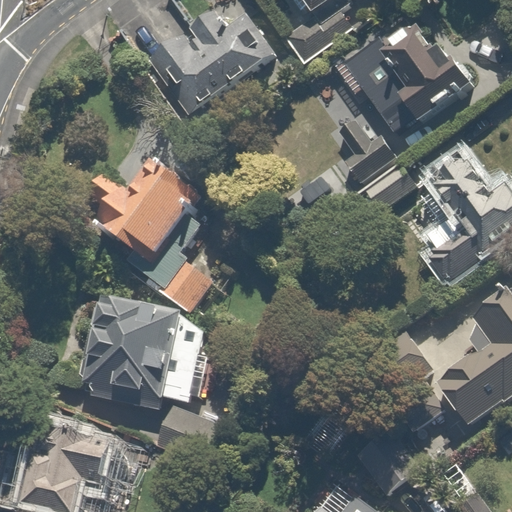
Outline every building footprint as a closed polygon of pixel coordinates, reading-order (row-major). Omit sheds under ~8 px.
[(348,17),(371,0),(304,0),(311,10),(288,26),(316,66),(360,34),(348,17)] [(188,138),(284,83),(291,79),(256,18),(241,26),(230,6),(191,28),(195,36),(145,64),(188,138)] [(342,75),(344,78),(382,140),(417,118),(428,137),(493,97),(472,63),(462,70),(431,21),(342,75)] [(369,191),(404,169),(391,148),(381,154),(362,123),(340,137),(355,162),(348,166),(365,193),(369,191)] [(452,286),(511,254),(511,200),(503,205),(488,176),(480,180),(469,159),(426,181),(438,204),(416,216),(452,286)] [(230,293),(189,263),(216,227),(207,220),(215,209),(218,206),(157,160),(132,193),(110,177),(90,203),(121,226),(109,243),(158,279),(170,288),(163,298),(204,328),(230,293)] [(421,196),(404,169),(369,191),(385,218),(421,196)] [(63,374),(77,292),(15,281),(1,364),(63,374)] [(221,345),(190,338),(194,323),(116,305),(94,405),(171,423),(164,455),(222,468),(234,413),(207,407),(221,345)] [(462,427),(511,401),(511,313),(469,335),(485,368),(443,389),(462,427)] [(402,433),(361,459),(393,508),(434,481),(402,433)] [(24,459),(22,469),(13,511),(125,511),(135,464),(72,451),(68,468),(24,459)]
